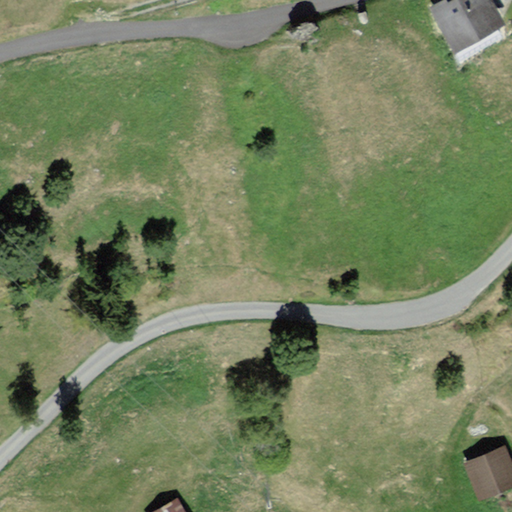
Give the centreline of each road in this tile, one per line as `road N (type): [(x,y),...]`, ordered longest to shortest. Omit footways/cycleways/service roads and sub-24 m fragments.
road 1 (unclassified): [(511,246),(436,311),(382,318),(269,309),(175,318),(98,361),(0,458)]
road 2 (unclassified): [(0,49),(328,0)]
